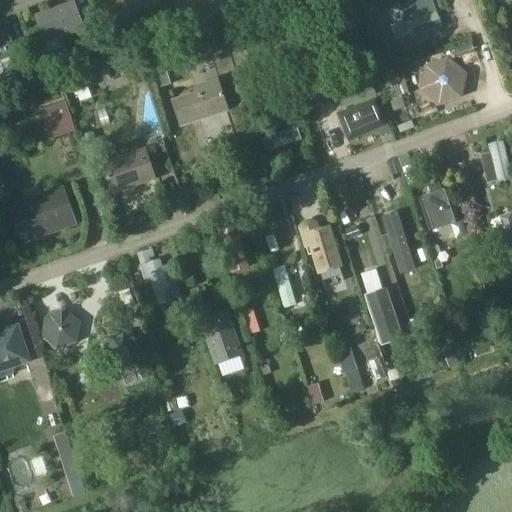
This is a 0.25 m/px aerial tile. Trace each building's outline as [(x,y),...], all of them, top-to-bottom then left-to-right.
[(124,0),(129,14),(161,4),(159,0),(124,0)] [(431,0),(425,0),(400,9),(404,22),(391,27),(396,40),(409,36),(410,38),(441,27),(431,0)] [(44,44),(84,30),(74,2),(34,16),(44,44)] [(0,25),(0,59),(20,53),(9,22),(0,25)] [(160,58),(174,55),(170,41),(156,45),(160,58)] [(245,48),(243,43),(235,45),(242,71),(261,64),(255,45),(245,48)] [(104,56),(62,72),(70,94),(100,83),(101,86),(113,81),(104,56)] [(420,88),(420,89),(439,105),(462,97),(466,72),(448,57),(425,65),(424,65),(420,88)] [(309,76),(315,87),(350,70),(344,59),(309,76)] [(161,81),(155,61),(150,62),(156,83),(161,81)] [(229,112),(217,78),(194,86),(195,92),(170,100),(180,128),(229,112)] [(372,112),(367,101),(336,114),(347,142),(386,126),(380,111),(374,114),(372,112)] [(66,103),(41,111),(50,140),(75,132),(66,103)] [(296,126),(267,137),(260,139),(265,153),(301,140),(296,126)] [(497,183),(511,180),(502,142),(488,146),(490,154),(481,156),(487,183),(497,181),(497,183)] [(155,180),(144,148),(100,163),(110,195),(155,180)] [(110,199),(115,212),(154,196),(149,184),(110,199)] [(22,245),(76,226),(62,187),(8,207),(22,245)] [(448,189),(420,199),(430,232),(458,223),(448,189)] [(400,275),(414,271),(396,213),(382,217),(388,235),(382,237),(387,253),(393,251),(400,275)] [(511,213),(499,219),(502,226),(499,227),(511,261),(511,213)] [(231,274),(248,268),(236,228),(219,233),(231,274)] [(331,228),(306,236),(319,277),(344,269),(331,228)] [(149,260),(154,258),(152,250),(137,255),(140,267),(139,267),(145,285),(151,283),(158,306),(181,299),(170,266),(162,268),(160,261),(150,264),(149,260)] [(283,325),(295,322),(285,282),(274,285),(283,325)] [(386,289),(365,296),(381,346),(402,339),(386,289)] [(45,316),(41,336),(57,349),(77,342),(80,322),(65,309),(45,316)] [(240,358),(243,357),(226,310),(199,319),(215,366),(216,366),(221,378),(244,370),(240,358)] [(106,338),(102,358),(118,371),(137,365),(141,345),(126,331),(106,338)] [(0,369),(28,360),(20,335),(0,342),(0,369)] [(219,381),(221,393),(247,389),(245,378),(219,381)]
